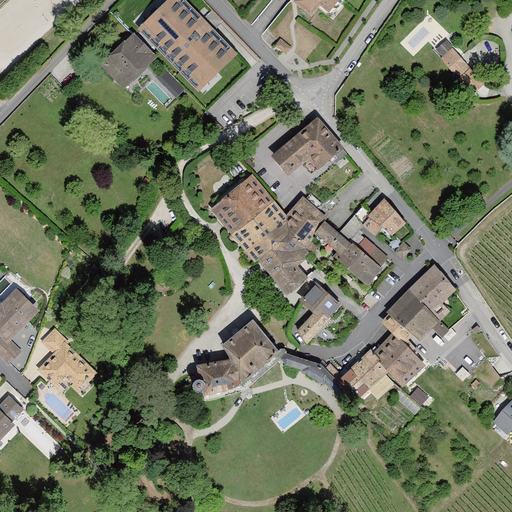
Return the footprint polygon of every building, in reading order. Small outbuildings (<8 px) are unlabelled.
[(238,51),(186,0),(163,0),(140,24),(203,86),(238,51)] [(303,0),(317,11),(324,1),(333,7),(337,0),(303,0)] [(158,56),(134,29),(101,59),(126,85),(158,56)] [(463,95),(479,86),(452,37),(436,46),(463,95)] [(174,98),(185,88),(165,66),(154,76),(174,98)] [(318,116),(271,154),(287,173),(309,156),(320,169),(345,148),(318,116)] [(287,219),(253,176),(210,209),(286,294),(309,277),(296,264),(316,233),(324,220),(325,218),(304,198),(287,219)] [(389,234),(406,222),(386,198),(363,223),(376,233),(381,226),(389,234)] [(338,233),(324,220),(316,233),(338,251),(334,257),(369,285),(388,257),(349,222),(338,233)] [(410,250),(403,243),(394,252),(402,259),(410,250)] [(457,289),(433,265),(411,289),(435,312),(457,289)] [(22,280),(0,302),(0,337),(5,342),(8,339),(44,301),(22,280)] [(318,280),(300,299),(314,312),(295,333),(306,343),(343,303),(318,280)] [(442,319),(435,312),(411,289),(390,312),(415,334),(422,341),(442,319)] [(415,334),(390,312),(382,321),(393,331),(406,343),(415,334)] [(281,351),(251,318),(223,343),(226,357),(198,362),(204,394),(242,386),(281,351)] [(101,369),(52,324),(38,339),(51,351),(36,368),(55,385),(63,376),(80,392),(101,369)] [(426,362),(406,343),(393,331),(371,355),(388,371),(404,385),(426,362)] [(20,349),(8,339),(5,342),(0,337),(0,355),(9,362),(20,349)] [(371,390),(388,371),(371,355),(367,352),(340,382),(349,391),(353,394),(363,383),(371,390)] [(314,364),(286,354),(284,363),(302,370),(344,397),(349,391),(340,382),(314,364)] [(0,400),(0,405),(12,419),(23,409),(9,393),(0,400)] [(511,399),(493,421),(509,434),(511,430),(511,399)] [(0,435),(14,421),(0,407),(0,435)]
